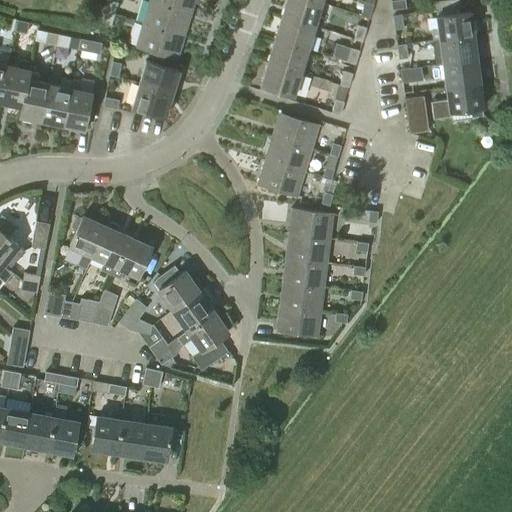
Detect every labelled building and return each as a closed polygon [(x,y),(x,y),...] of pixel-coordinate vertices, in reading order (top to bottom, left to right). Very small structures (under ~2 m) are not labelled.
[(107,0),(105,9),(115,12),(117,2),(109,0),(107,0)] [(160,0),(148,0),(143,20),(183,32),(190,9),(160,0)] [(192,0),(160,0),(190,9),(192,0)] [(314,24),(321,2),(315,0),(284,0),(280,14),(314,24)] [(392,10),(405,8),(404,0),(397,0),(390,1),(392,10)] [(431,11),(445,9),(444,0),(430,2),(431,11)] [(457,0),(446,0),(444,0),(445,9),(459,7),(457,0)] [(360,16),(368,18),(372,4),(364,2),(360,16)] [(433,40),(439,39),(474,34),(470,8),(435,13),(437,28),(431,29),(433,40)] [(115,12),(105,9),(101,23),(111,26),(115,12)] [(307,47),(314,24),(280,14),(274,37),(307,47)] [(403,28),(401,14),(392,16),(394,30),(403,28)] [(28,22),(17,20),(14,31),(26,33),(28,22)] [(176,56),(183,32),(143,20),(136,44),(176,56)] [(353,38),(362,41),(366,27),(357,25),(353,38)] [(55,45),(57,34),(46,32),(44,43),(55,45)] [(57,34),(55,45),(67,47),(70,37),(57,34)] [(439,39),(442,63),(477,58),(474,34),(439,39)] [(301,70),(307,47),(274,37),(267,60),(301,70)] [(99,54),(101,43),(89,41),(87,51),(99,54)] [(396,45),(397,50),(398,59),(407,58),(405,44),(396,45)] [(346,62),(354,64),(359,50),(350,48),(346,62)] [(145,58),(138,82),(171,92),(178,68),(145,58)] [(442,63),(445,87),(480,82),(477,58),(442,63)] [(0,98),(0,101),(20,105),(28,70),(29,71),(30,62),(21,60),(19,66),(7,64),(0,98)] [(294,93),(301,70),(267,60),(260,83),(294,93)] [(120,63),(111,62),(109,75),(118,77),(120,63)] [(408,67),(399,69),(401,83),(410,82),(408,67)] [(38,72),(29,71),(28,70),(20,105),(18,115),(41,119),(48,82),(36,80),(38,72)] [(339,85),(348,87),(352,73),(343,71),(339,85)] [(59,84),(48,82),(41,119),(62,124),(71,80),(61,78),(59,84)] [(81,82),(71,80),(62,124),(83,128),(91,91),(80,89),(81,82)] [(164,116),(171,92),(138,82),(130,105),(164,116)] [(480,82),(445,87),(447,99),(430,101),(432,118),(450,116),(449,109),(483,104),(480,82)] [(422,95),(403,98),(405,106),(408,126),(409,132),(427,129),(422,95)] [(103,106),(116,108),(118,100),(105,97),(103,106)] [(335,99),(331,112),(330,113),(339,115),(343,102),(335,99)] [(277,110),(270,134),(310,146),(317,122),(277,110)] [(270,134),(263,158),(303,169),(310,146),(270,134)] [(329,154),(337,156),(340,145),(332,143),(329,154)] [(296,194),(303,169),(263,158),(256,182),(296,194)] [(322,177),(330,179),(333,169),(325,166),(322,177)] [(332,194),(324,192),(321,203),(329,205),(332,194)] [(290,206),(287,231),(334,237),(337,212),(290,206)] [(368,221),(376,222),(377,211),(369,210),(368,221)] [(24,249),(7,235),(15,225),(1,214),(0,214),(0,262),(8,269),(24,249)] [(68,243),(83,249),(76,264),(86,269),(93,254),(91,253),(105,224),(81,214),(68,243)] [(30,244),(44,247),(49,221),(35,218),(30,244)] [(93,254),(104,259),(100,269),(109,273),(127,234),(118,230),(119,228),(117,224),(111,222),(107,223),(106,225),(105,224),(91,253),(93,254)] [(287,231),(284,255),(331,261),(334,237),(287,231)] [(120,278),(124,268),(137,274),(150,245),(127,234),(109,273),(120,278)] [(366,251),(367,243),(356,241),(355,250),(366,251)] [(284,255),(281,279),(328,285),(331,261),(284,255)] [(8,269),(0,262),(0,278),(5,282),(12,272),(8,269)] [(152,281),(157,288),(172,308),(198,289),(184,269),(180,271),(174,263),(156,276),(152,281)] [(364,275),(364,267),(353,266),(352,274),(364,275)] [(21,280),(37,283),(39,274),(23,272),(21,280)] [(281,279),(278,303),(325,309),(328,285),(281,279)] [(37,283),(21,280),(20,288),(36,291),(37,283)] [(95,305),(92,323),(107,326),(117,295),(104,289),(98,301),(97,301),(95,305)] [(213,310),(198,289),(172,308),(186,329),(213,310)] [(360,300),(361,291),(350,290),(349,298),(360,300)] [(67,318),(70,301),(63,300),(65,294),(47,291),(43,313),(67,318)] [(123,302),(129,306),(134,299),(128,294),(123,302)] [(79,303),(70,301),(67,318),(92,323),(95,305),(97,301),(80,298),(79,303)] [(135,299),(134,299),(129,306),(129,307),(118,321),(129,330),(149,333),(151,324),(138,318),(146,307),(136,298),(135,299)] [(322,334),(325,309),(278,303),(275,328),(322,334)] [(227,351),(218,337),(227,331),(213,310),(186,329),(187,329),(167,344),(166,343),(153,352),(158,359),(157,360),(161,365),(168,367),(175,362),(171,356),(179,351),(177,349),(182,345),(192,338),(201,349),(191,356),(201,369),(227,351)] [(334,321),(345,322),(346,314),(335,313),(334,321)] [(11,335),(27,338),(29,329),(13,326),(11,335)] [(26,346),(27,338),(11,335),(10,343),(12,344),(9,363),(7,363),(7,364),(22,366),(26,346)] [(149,346),(153,352),(166,343),(162,337),(149,346)] [(159,378),(161,371),(161,370),(145,366),(143,374),(159,378)] [(8,386),(11,370),(3,369),(0,384),(8,386)] [(11,370),(8,386),(17,387),(19,371),(11,370)] [(43,378),(59,381),(61,373),(45,371),(43,378)] [(61,373),(59,381),(76,384),(77,376),(61,373)] [(159,378),(143,374),(141,383),(158,386),(159,378)] [(109,382),(109,383),(107,391),(124,394),(125,385),(109,382)] [(77,420),(64,418),(66,405),(55,403),(54,407),(52,416),(46,448),(71,452),(77,420)] [(29,411),(4,407),(2,416),(0,428),(0,438),(23,443),(27,421),(29,411)] [(52,416),(29,411),(27,421),(23,443),(46,448),(52,416)] [(86,427),(94,429),(91,446),(116,450),(121,418),(96,414),(96,416),(88,415),(86,427)] [(145,422),(121,418),(116,450),(141,454),(145,422)] [(171,426),(145,422),(141,454),(166,458),(171,426)]
